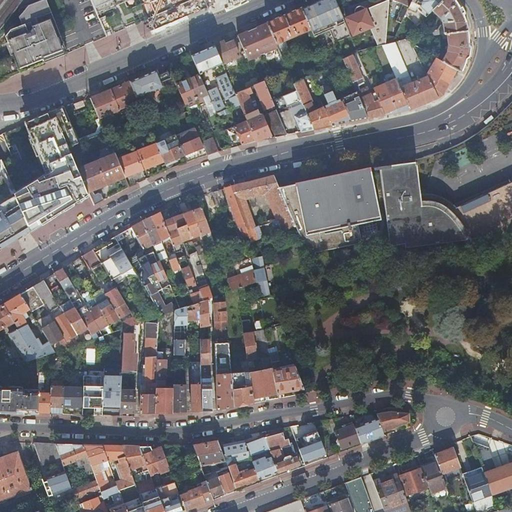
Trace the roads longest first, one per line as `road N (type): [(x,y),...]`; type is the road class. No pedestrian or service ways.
road 1 (primary): [(454,106),(188,181),(0,285)]
road 2 (tertiary): [(443,417),(410,393),(193,432),(0,429)]
road 3 (primary): [(0,107),(28,104),(272,0)]
road 4 (residential): [(443,417),(423,434),(214,511)]
